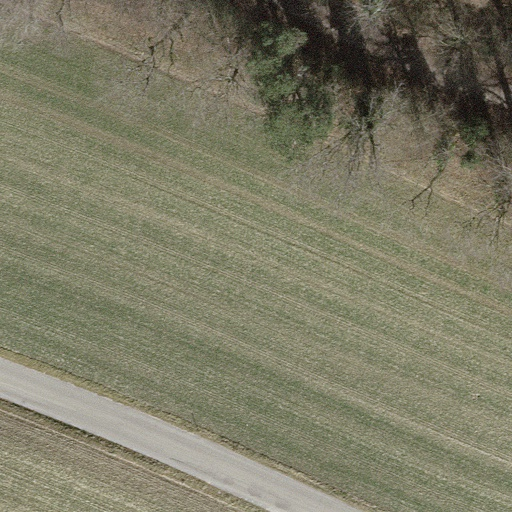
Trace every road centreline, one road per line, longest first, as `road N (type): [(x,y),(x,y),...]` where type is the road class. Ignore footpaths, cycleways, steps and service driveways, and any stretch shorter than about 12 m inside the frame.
road 1 (unclassified): [(0,380),(312,511)]
road 2 (track): [(511,110),(288,0)]
